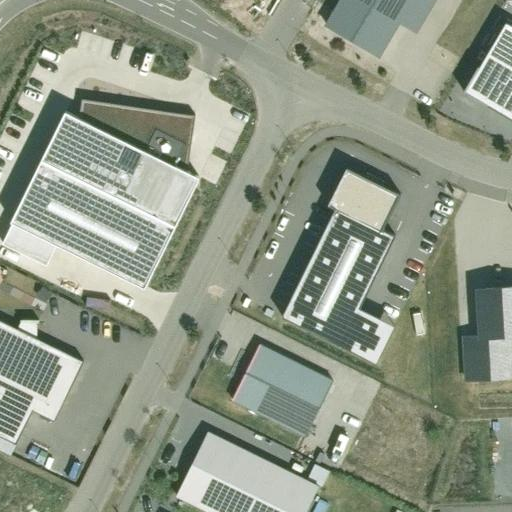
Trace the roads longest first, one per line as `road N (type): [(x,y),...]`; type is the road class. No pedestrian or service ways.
road 1 (residential): [(83,511),(298,81)]
road 2 (residential): [(511,175),(462,161),(298,81)]
road 3 (residential): [(298,81),(148,0)]
